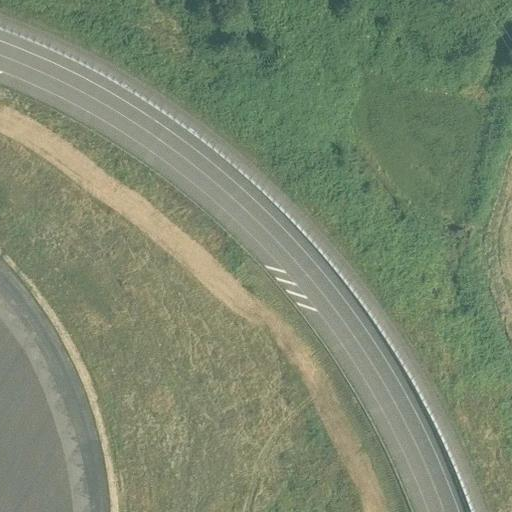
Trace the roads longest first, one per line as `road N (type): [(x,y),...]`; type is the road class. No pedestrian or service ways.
road 1 (unknown): [(0,47),(163,135),(289,244),(391,380),(449,511)]
road 2 (unknown): [(0,294),(63,405),(88,511)]
